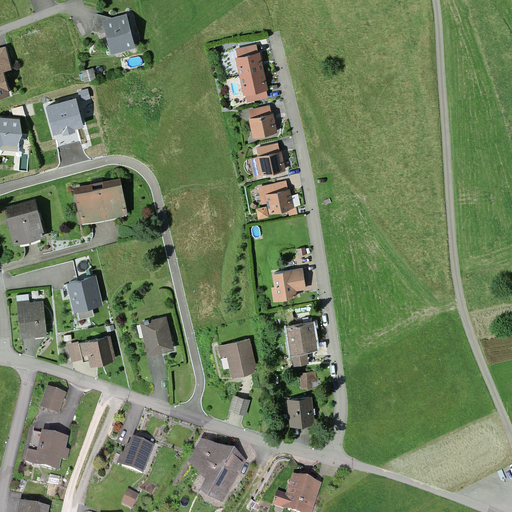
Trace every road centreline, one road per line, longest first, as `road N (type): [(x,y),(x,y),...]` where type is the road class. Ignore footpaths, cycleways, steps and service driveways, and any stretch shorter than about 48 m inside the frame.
road 1 (residential): [(436,0),(457,279),(511,435)]
road 2 (residential): [(273,34),(309,187),(340,392),(331,456)]
road 3 (residential): [(189,415),(199,376),(154,184),(144,170),(106,160),(0,188)]
road 4 (residential): [(331,456),(494,511)]
road 5 (residential): [(32,364),(189,415)]
road 6 (residential): [(32,364),(1,511)]
road 7 (residential): [(189,415),(331,456)]
